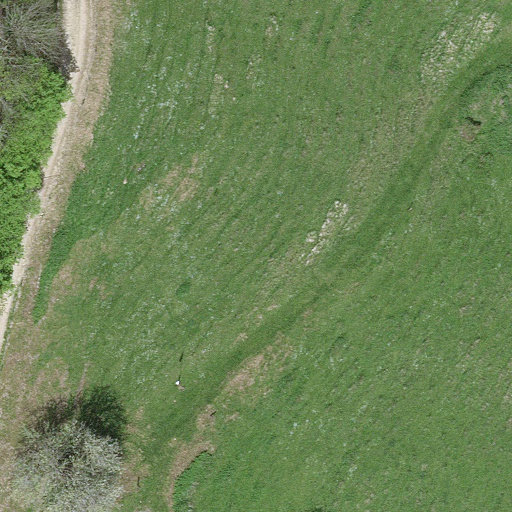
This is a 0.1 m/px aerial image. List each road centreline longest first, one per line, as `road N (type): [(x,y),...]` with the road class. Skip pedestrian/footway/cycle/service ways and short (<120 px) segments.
road 1 (track): [(96,511),(192,408),(328,284),(378,227),(437,127),(511,52)]
road 2 (track): [(62,0),(52,121),(0,285)]
